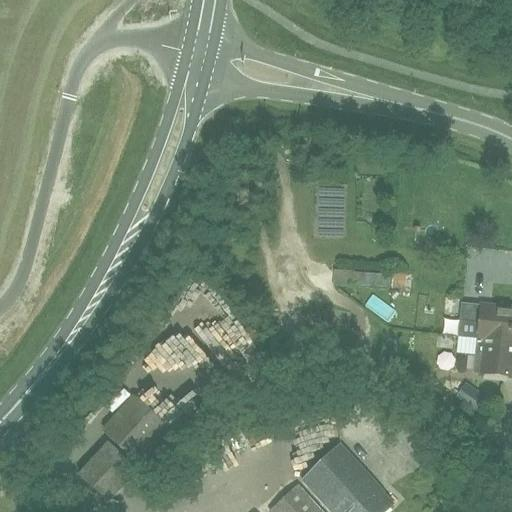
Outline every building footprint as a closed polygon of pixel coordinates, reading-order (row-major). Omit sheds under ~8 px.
[(393,277),(335,273),(334,287),(352,288),(353,286),(388,288),(392,288),(404,289),(405,272),(393,272),(393,277)] [(511,309),(482,307),(462,305),(460,321),(480,324),(474,374),(511,377),(511,309)] [(345,350),(293,357),(297,379),(348,372),(345,350)] [(492,404),(466,386),(456,400),(482,418),(492,404)] [(100,433),(140,468),(172,433),(132,397),(100,433)] [(511,414),(506,414),(503,441),(511,441),(511,414)] [(108,445),(79,477),(108,504),(138,472),(108,445)] [(386,511),(393,506),(376,488),(378,487),(340,446),(302,483),(328,511),(386,511)] [(319,511),(298,488),(271,511),(319,511)]
